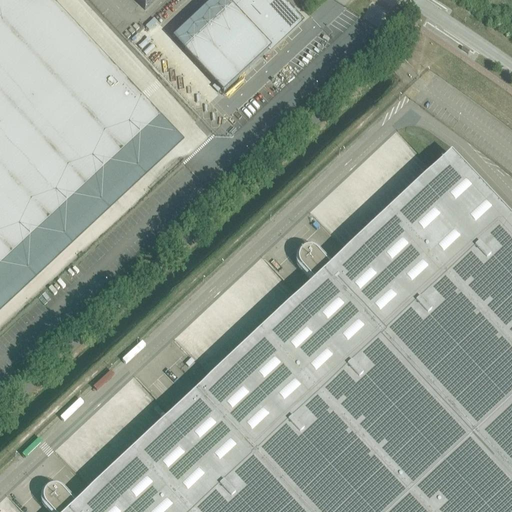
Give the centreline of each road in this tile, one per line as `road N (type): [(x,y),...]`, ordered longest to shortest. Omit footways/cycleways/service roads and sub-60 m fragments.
road 1 (unclassified): [(0,419),(418,26)]
road 2 (unknown): [(511,154),(428,93),(402,119)]
road 3 (unclassified): [(413,0),(511,71)]
